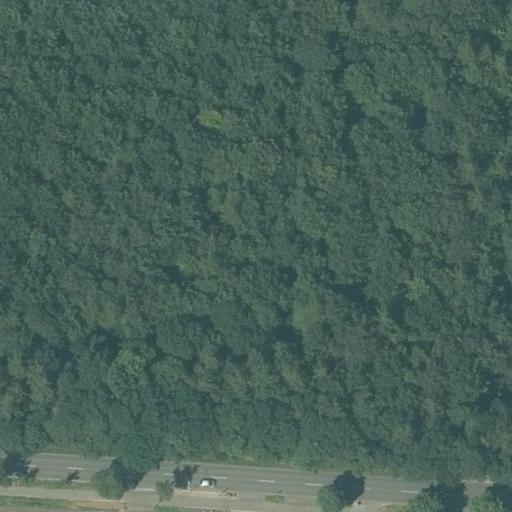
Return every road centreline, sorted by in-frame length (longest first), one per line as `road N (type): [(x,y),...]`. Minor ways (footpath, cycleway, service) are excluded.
road 1 (track): [(0,354),(385,365),(428,369),(511,398)]
road 2 (tertiary): [(511,502),(143,475)]
road 3 (track): [(334,152),(246,133),(0,105)]
road 4 (track): [(511,220),(507,0)]
road 5 (tertiary): [(143,475),(0,467)]
